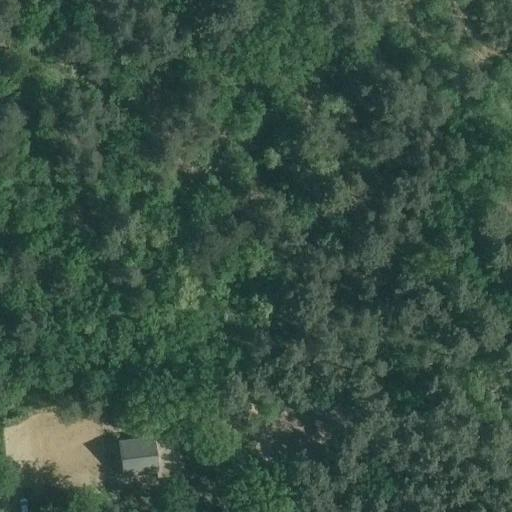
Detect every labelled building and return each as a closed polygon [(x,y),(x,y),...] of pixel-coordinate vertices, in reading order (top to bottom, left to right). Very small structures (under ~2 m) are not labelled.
[(202,396),(205,406),(218,403),(215,394),(251,386),(249,378),(241,380),(241,379),(226,383),(226,381),(213,384),(213,383),(203,385),(205,395),(202,396)] [(208,418),(216,440),(254,427),(246,405),(208,418)] [(48,425),(57,438),(67,431),(60,420),(55,408),(25,414),(26,424),(43,422),(48,425)] [(157,477),(186,474),(180,433),(118,441),(124,477),(157,473),(157,477)] [(225,448),(233,469),(246,464),(238,443),(225,448)]
